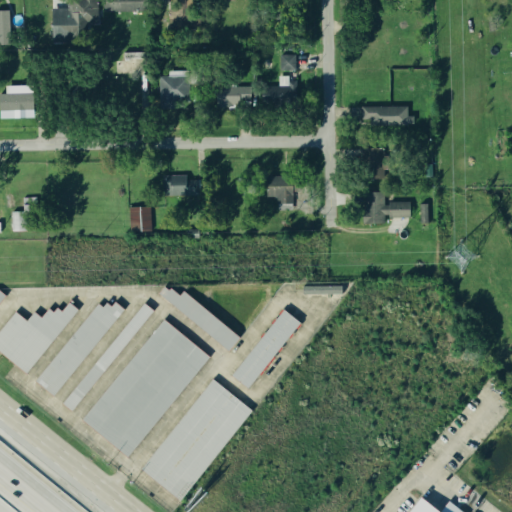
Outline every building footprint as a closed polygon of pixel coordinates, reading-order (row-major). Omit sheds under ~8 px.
[(48,9),(48,32),(96,32),(95,0),(65,0),(66,9),(48,9)] [(99,0),(100,13),(135,13),(135,0),(99,0)] [(8,11),(0,11),(0,46),(9,46),(8,11)] [(277,71),(294,72),(294,56),(278,56),(277,71)] [(184,103),(183,77),(157,77),(157,103),(184,103)] [(0,120),(31,119),(30,86),(2,87),(3,95),(0,95),(0,120)] [(363,108),(364,127),(412,125),(412,116),(406,117),(406,107),(363,108)] [(195,196),(195,181),(186,181),(185,176),(157,178),(158,198),(195,196)] [(264,178),(264,198),(276,198),(276,204),(289,205),(289,178),(264,178)] [(407,219),(408,204),(383,203),(383,194),(361,193),(360,225),(383,226),(383,218),(407,219)] [(427,224),(427,205),(418,205),(418,224),(427,224)] [(127,208),(129,231),(149,230),(148,207),(127,208)] [(341,286),(341,294),(303,295),(303,287),(341,286)] [(156,295),(226,352),(237,339),(181,292),(176,298),(163,287),(156,295)] [(0,353),(0,331),(15,312),(27,322),(34,312),(41,318),(48,309),(53,313),(57,308),(61,312),(69,303),(78,310),(25,374),(0,353)] [(53,397),(34,382),(98,304),(103,308),(106,303),(111,307),(115,303),(123,310),(53,397)] [(153,311),(72,412),(62,404),(143,303),(153,311)] [(231,376),(284,310),(299,322),(247,388),(231,376)] [(81,420),(164,320),(209,357),(126,457),(81,420)] [(140,469),(212,380),(251,411),(179,500),(140,469)] [(410,511),(421,499),(437,511),(410,511)]
